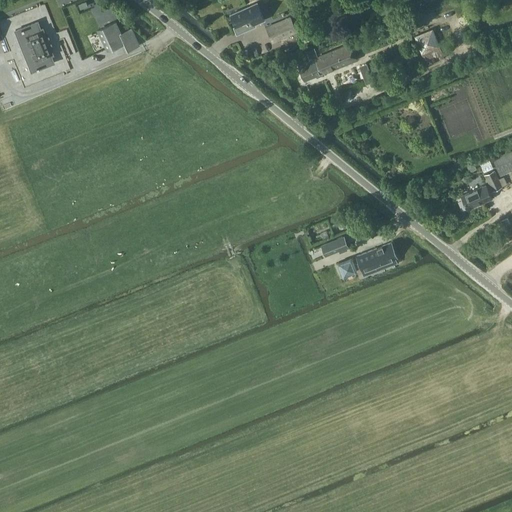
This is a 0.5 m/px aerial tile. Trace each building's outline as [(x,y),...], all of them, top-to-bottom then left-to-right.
[(90,1),(59,12),(64,24),(94,13),(90,1)] [(247,7),(230,14),(236,27),(252,21),(253,24),(264,19),(257,2),(247,7)] [(290,15),(265,26),(273,42),(298,31),(290,15)] [(116,20),(97,28),(107,50),(122,44),(125,51),(140,45),(132,27),(121,31),(116,20)] [(40,21),(15,31),(31,70),(56,60),(40,21)] [(433,28),(414,35),(422,54),(440,46),(433,28)] [(358,60),(351,42),(318,56),(314,47),(306,50),(309,59),(298,64),(305,81),(316,76),(317,78),(323,75),(323,74),(358,60)] [(511,148),(492,158),(500,176),(511,170),(511,148)] [(503,187),(502,186),(498,178),(494,168),(484,172),(492,191),(503,187)] [(468,210),(485,202),(486,201),(492,198),(487,184),(462,195),(468,210)] [(503,226),(511,223),(508,216),(500,219),(503,226)] [(344,236),(322,245),(326,255),(339,250),(340,253),(348,250),(347,247),(348,246),(344,236)] [(317,237),(303,244),(315,269),(318,268),(329,263),(317,237)] [(350,257),(336,262),(342,276),(355,271),(354,267),(360,264),(364,274),(398,261),(391,243),(357,256),(359,261),(352,264),(350,257)]
